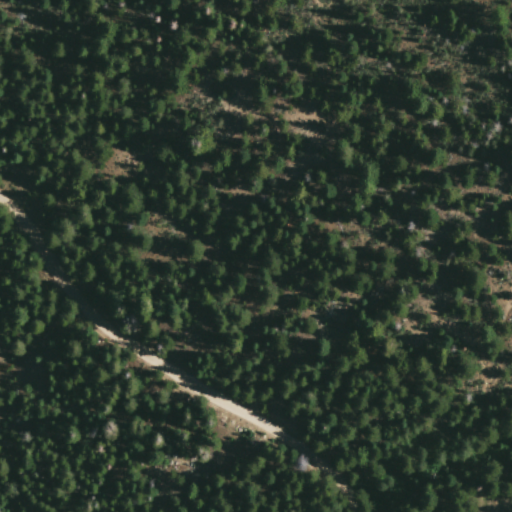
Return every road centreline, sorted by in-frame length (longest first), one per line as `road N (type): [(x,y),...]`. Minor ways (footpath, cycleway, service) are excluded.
road 1 (track): [(349,511),(306,455),(100,318),(0,197)]
road 2 (track): [(306,455),(376,361),(422,324),(487,343),(511,286)]
